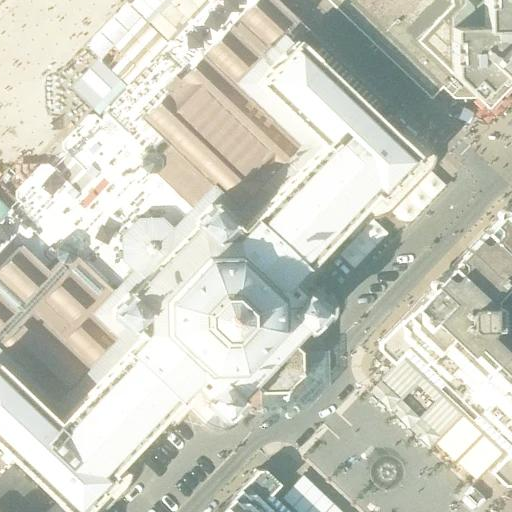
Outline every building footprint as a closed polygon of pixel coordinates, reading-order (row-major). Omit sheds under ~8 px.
[(19,202),(12,210),(38,235),(25,249),(15,259),(12,263),(0,275),(0,448),(10,459),(0,469),(0,511),(105,511),(125,491),(129,485),(131,479),(132,472),(148,456),(159,443),(166,436),(173,429),(181,421),(188,413),(203,427),(209,431),(215,433),(221,433),(227,432),(233,429),(238,425),(226,414),(238,402),(236,400),(238,398),(235,395),(249,381),(260,392),(283,391),(286,389),(287,389),(291,389),(294,387),(296,384),(297,381),(297,377),(299,374),(299,351),(287,340),(301,326),(304,329),(306,327),(307,328),(320,315),(332,327),(336,322),(338,316),(338,309),(337,303),(335,297),(331,293),(316,278),(328,266),(372,220),(379,218),(386,215),(391,211),(429,171),(433,167),(434,162),(434,156),(433,151),(430,146),(429,145),(425,142),(411,128),(307,29),(276,0),(261,0),(237,24),(230,32),(216,46),(195,67),(189,74),(174,89),(153,111),(127,87),(104,112),(108,115),(101,122),(95,116),(87,116),(62,143),(62,150),(82,168),(75,176),(67,184),(48,166),(40,166),(15,192),(15,199),(19,202)] [(230,32),(237,24),(210,0),(171,0),(170,2),(216,46),(230,32)] [(210,0),(237,24),(261,0),(210,0)] [(511,0),(347,0),(452,99),(454,97),(464,97),(471,103),(473,101),(485,111),(511,82),(511,0)] [(195,67),(216,46),(170,2),(149,24),(195,67)] [(106,24),(174,89),(189,74),(195,67),(149,24),(148,25),(125,3),(106,24)] [(153,111),(174,89),(106,24),(85,47),(108,68),(127,87),(153,111)] [(511,201),(484,231),(433,284),(377,343),(378,350),(393,365),(402,355),(454,404),(505,454),(496,464),(488,472),(503,486),(511,486),(511,484),(511,201)] [(38,235),(12,210),(11,209),(9,211),(0,202),(0,244),(15,259),(25,249),(38,235)] [(15,259),(0,244),(0,275),(12,263),(15,259)] [(287,511),(269,494),(279,485),(264,470),(256,471),(251,475),(216,511),(287,511)] [(482,499),(472,489),(465,497),(475,506),(482,499)]
